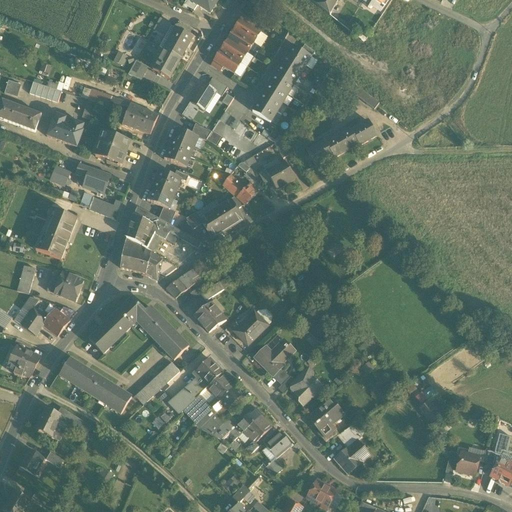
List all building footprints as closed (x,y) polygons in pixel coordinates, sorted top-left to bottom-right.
[(197,7),(192,3),(187,0),(184,5),(194,12),(197,7)] [(194,0),(192,3),(197,7),(210,15),(219,0),(194,0)] [(308,0),(329,16),(338,0),(308,0)] [(373,0),(369,6),(368,9),(370,10),(373,9),(380,14),(384,8),(381,6),(373,0)] [(240,21),(246,25),(252,16),(242,11),(237,19),(240,22),(240,21)] [(452,48),(461,24),(448,19),(436,48),(435,48),(428,67),(433,69),(433,70),(452,78),(450,82),(465,88),(471,72),(458,67),(462,57),(457,55),(458,51),(452,48)] [(154,29),(165,35),(170,27),(159,21),(154,29)] [(240,22),(234,31),(254,45),(261,34),(246,25),(240,21),(240,22)] [(168,44),(164,51),(180,60),(192,38),(176,30),(168,44)] [(234,31),(227,42),(247,55),(254,45),(234,31)] [(163,41),(159,48),(164,51),(168,44),(163,41)] [(227,42),(221,52),(241,65),(247,55),(227,42)] [(301,52),(311,59),(314,54),(309,49),(305,46),(301,52)] [(293,47),(287,57),(305,68),(311,59),(301,52),(293,47)] [(160,58),(164,51),(159,48),(155,56),(160,58)] [(169,80),(180,60),(164,51),(160,58),(153,71),(169,80)] [(117,52),(112,63),(123,68),(128,57),(117,52)] [(234,75),(241,65),(221,52),(214,62),(223,68),(234,75)] [(287,57),(281,66),(299,77),(305,68),(287,57)] [(129,76),(141,81),(148,68),(136,62),(129,76)] [(211,67),(220,73),(223,68),(214,62),(211,67)] [(281,66),(276,76),(293,87),(299,77),(281,66)] [(328,75),(374,110),(375,109),(379,104),(333,68),(328,75)] [(276,76),(270,85),(287,96),(293,87),(276,76)] [(212,80),(207,88),(216,94),(216,95),(221,99),(227,90),(212,80)] [(4,95),(17,99),(21,86),(8,82),(4,95)] [(29,95),(57,104),(61,93),(33,84),(29,95)] [(216,95),(216,94),(207,88),(202,85),(190,103),(204,112),(216,95)] [(270,85),(264,94),(282,105),(287,96),(270,85)] [(93,91),(90,102),(99,105),(108,108),(112,98),(93,91)] [(264,94),(258,104),(276,115),(282,105),(264,94)] [(119,112),(126,115),(130,105),(112,98),(108,108),(119,112)] [(94,122),(99,105),(90,102),(88,102),(82,118),(94,122)] [(0,120),(4,122),(10,105),(4,103),(1,111),(0,110),(0,120)] [(270,124),(276,115),(258,104),(252,113),(270,124)] [(41,116),(10,105),(4,122),(35,134),(41,116)] [(150,136),(158,117),(130,105),(126,115),(122,126),(150,136)] [(57,116),(55,121),(64,125),(66,120),(57,116)] [(73,128),(64,125),(55,121),(53,121),(47,138),(77,149),(83,132),(82,132),(73,128)] [(369,122),(351,132),(358,145),(359,147),(377,137),(369,122)] [(74,123),(73,128),(82,132),(84,126),(74,123)] [(195,125),(193,131),(209,138),(211,134),(203,130),(195,125)] [(176,130),(172,140),(194,149),(198,140),(198,139),(191,136),(176,130)] [(207,141),(209,138),(193,131),(191,136),(198,139),(198,140),(206,143),(207,141)] [(209,138),(207,141),(217,149),(223,139),(213,131),(211,134),(209,138)] [(335,139),(326,145),(333,158),(334,159),(358,145),(351,132),(350,131),(340,136),(339,134),(334,137),(335,139)] [(96,158),(120,167),(129,143),(105,134),(96,158)] [(172,140),(168,150),(190,159),(194,149),(172,140)] [(274,146),(283,161),(292,156),(283,141),(274,146)] [(315,167),(333,158),(326,145),(325,143),(307,153),(315,167)] [(186,170),(190,159),(168,150),(164,161),(186,170)] [(272,183),(276,190),(295,179),(285,163),(267,174),(272,183)] [(76,176),(81,177),(96,183),(100,173),(79,166),(76,176)] [(54,175),(68,180),(70,175),(56,169),(54,175)] [(257,175),(264,188),(272,183),(267,174),(265,171),(257,175)] [(159,172),(155,182),(177,191),(181,181),(174,178),(159,172)] [(181,181),(186,183),(188,177),(176,172),(174,178),(181,181)] [(100,173),(96,183),(81,177),(78,183),(85,186),(84,189),(95,193),(98,194),(101,195),(101,196),(103,196),(111,177),(100,173)] [(243,178),(250,183),(253,179),(246,174),(243,178)] [(223,187),(237,199),(245,191),(230,178),(223,187)] [(250,186),(258,194),(264,188),(253,179),(250,183),(248,185),(250,186)] [(155,182),(151,192),(173,201),(177,191),(155,182)] [(250,186),(245,191),(237,199),(245,207),(258,194),(250,186)] [(71,191),(68,199),(75,202),(78,193),(71,191)] [(169,211),(173,201),(151,192),(147,202),(163,209),(169,211)] [(80,206),(89,209),(93,199),(84,195),(80,206)] [(230,202),(236,211),(244,206),(235,198),(230,201),(230,202)] [(89,210),(116,221),(123,204),(116,202),(113,207),(93,199),(89,209),(89,210)] [(201,218),(218,207),(215,202),(198,213),(201,218)] [(230,202),(220,208),(232,227),(242,221),(236,211),(230,202)] [(134,217),(153,225),(156,218),(137,208),(134,217)] [(220,208),(210,214),(222,233),(232,227),(220,208)] [(163,209),(161,214),(173,219),(176,214),(169,211),(163,209)] [(38,253),(60,261),(76,220),(54,211),(38,253)] [(196,213),(191,217),(198,228),(203,225),(200,220),(196,213)] [(170,226),(173,219),(161,214),(159,220),(170,226)] [(212,240),(222,233),(210,214),(200,220),(203,225),(212,240)] [(126,239),(143,248),(150,232),(153,225),(134,217),(126,239)] [(193,231),(198,228),(191,217),(186,220),(193,231)] [(166,240),(170,233),(173,228),(156,218),(153,225),(150,232),(156,234),(155,235),(166,240)] [(201,244),(173,228),(170,233),(175,236),(198,249),(201,244)] [(156,234),(150,232),(143,248),(148,250),(155,235),(156,234)] [(166,240),(171,243),(175,236),(170,233),(166,240)] [(122,269),(146,276),(152,255),(126,241),(124,248),(121,269),(122,269)] [(146,276),(157,283),(159,274),(165,278),(177,269),(162,261),(152,255),(146,276)] [(17,293),(29,296),(36,270),(24,267),(17,293)] [(188,284),(197,278),(203,274),(199,268),(198,267),(183,277),(188,284)] [(48,293),(75,303),(83,283),(56,272),(48,293)] [(207,279),(203,274),(197,278),(200,283),(207,279)] [(166,290),(175,300),(192,287),(188,284),(183,277),(166,290)] [(203,294),(208,300),(225,289),(221,283),(203,294)] [(242,301),(248,309),(257,303),(251,295),(242,301)] [(57,338),(70,322),(54,310),(47,319),(34,310),(35,309),(39,302),(30,299),(14,322),(35,337),(42,328),(57,338)] [(104,355),(137,323),(136,323),(146,314),(132,299),(90,341),(104,355)] [(195,317),(209,334),(226,322),(211,305),(195,317)] [(151,308),(146,314),(136,323),(137,323),(174,362),(188,348),(151,308)] [(0,311),(0,327),(5,331),(12,320),(0,311)] [(253,313),(244,322),(246,324),(256,315),(253,313)] [(234,332),(247,346),(267,327),(256,315),(246,324),(244,322),(234,332)] [(255,359),(273,377),(281,369),(285,366),(283,364),(295,353),(294,352),(290,355),(285,350),(289,347),(284,341),(272,353),(267,348),(255,359)] [(294,352),(289,347),(285,350),(290,355),(294,352)] [(15,376),(18,377),(25,362),(29,354),(17,349),(8,369),(16,373),(15,376)] [(40,359),(29,354),(25,362),(18,377),(22,379),(23,375),(30,378),(40,359)] [(60,378),(121,416),(132,399),(70,360),(60,378)] [(209,360),(196,372),(210,387),(221,376),(223,374),(209,360)] [(171,364),(167,368),(175,377),(180,373),(171,364)] [(167,368),(163,372),(171,381),(175,377),(167,368)] [(273,377),(282,386),(290,378),(281,369),(273,377)] [(299,404),(303,408),(314,398),(315,398),(319,394),(319,390),(317,388),(318,387),(318,386),(314,382),(314,375),(308,369),(295,382),(291,386),(291,387),(291,392),(299,400),(299,404)] [(163,372),(159,376),(167,384),(171,381),(163,372)] [(180,416),(183,413),(200,396),(210,387),(196,372),(192,376),(196,380),(192,384),(193,386),(183,394),(174,402),(175,403),(170,406),(180,416)] [(159,376),(155,379),(163,388),(167,384),(159,376)] [(200,396),(209,406),(216,400),(212,396),(227,381),(221,376),(210,387),(200,396)] [(291,378),(290,378),(282,386),(279,390),(283,394),(285,394),(288,392),(288,390),(291,387),(291,386),(295,382),(291,378)] [(155,379),(151,383),(159,392),(163,388),(155,379)] [(212,396),(216,400),(219,403),(234,389),(227,381),(212,396)] [(151,383),(147,387),(155,395),(159,392),(151,383)] [(147,387),(143,390),(151,399),(155,395),(147,387)] [(234,389),(219,403),(223,407),(227,411),(242,397),(234,389)] [(143,390),(139,394),(147,403),(151,399),(143,390)] [(143,407),(147,403),(139,394),(135,398),(143,407)] [(196,426),(213,410),(209,406),(200,396),(183,413),(196,426)] [(213,410),(219,403),(216,400),(209,406),(213,410)] [(320,433),(325,438),(334,430),(331,427),(343,417),(331,402),(310,420),(312,423),(314,421),(317,425),(315,427),(320,433)] [(216,414),(223,407),(219,403),(213,410),(216,414)] [(420,411),(430,424),(438,418),(429,405),(420,411)] [(216,414),(220,418),(227,411),(223,407),(216,414)] [(61,417),(65,420),(69,414),(61,409),(57,415),(61,417)] [(35,430),(51,438),(61,417),(57,415),(46,410),(40,422),(39,421),(35,430)] [(212,437),(212,436),(225,423),(220,418),(216,414),(213,410),(196,426),(197,428),(212,437)] [(238,426),(244,433),(262,417),(256,410),(238,426)] [(158,429),(174,417),(169,411),(153,423),(158,429)] [(79,421),(69,414),(65,420),(76,426),(79,421)] [(272,429),(262,417),(244,433),(243,433),(246,436),(253,443),(255,444),(272,429)] [(231,419),(225,423),(233,431),(238,426),(231,419)] [(76,426),(88,434),(90,428),(79,421),(76,426)] [(212,436),(221,442),(226,437),(234,442),(238,438),(243,433),(244,433),(238,426),(233,431),(225,423),(212,436)] [(350,428),(339,436),(349,449),(350,449),(356,444),(358,442),(362,439),(358,434),(356,436),(350,428)] [(326,445),(339,436),(334,430),(325,438),(320,433),(318,435),(326,445)] [(266,447),(277,459),(292,446),(282,434),(266,447)] [(511,438),(499,435),(494,454),(496,455),(493,466),(496,467),(499,460),(506,463),(509,458),(506,457),(511,438)] [(234,442),(226,437),(221,442),(222,443),(228,447),(229,448),(234,442)] [(355,454),(358,458),(366,451),(358,442),(356,444),(361,449),(355,454)] [(224,454),(228,447),(222,443),(217,450),(224,454)] [(246,450),(251,455),(259,448),(255,444),(253,443),(246,450)] [(350,449),(355,454),(361,449),(356,444),(350,449)] [(347,476),(362,463),(358,458),(355,454),(350,449),(349,449),(335,461),(347,476)] [(481,452),(469,449),(467,455),(468,455),(480,458),(481,452)] [(370,457),(366,451),(358,458),(362,463),(370,457)] [(479,463),(485,465),(488,453),(482,451),(481,452),(480,458),(480,459),(479,463)] [(20,468),(34,476),(43,460),(30,452),(20,468)] [(44,458),(61,468),(64,462),(48,452),(44,458)] [(450,453),(448,460),(455,462),(457,455),(450,453)] [(456,473),(475,478),(479,463),(480,459),(468,457),(468,455),(467,455),(460,453),(456,473)] [(484,467),(492,469),(493,466),(496,455),(494,454),(494,455),(488,453),(485,465),(484,467)] [(266,468),(271,474),(277,469),(280,466),(275,460),(266,468)] [(445,473),(452,475),(455,462),(448,460),(445,473)] [(511,467),(506,465),(507,464),(506,463),(499,460),(496,467),(490,478),(508,487),(510,482),(511,482),(511,467)] [(105,485),(113,477),(105,469),(98,477),(105,485)] [(225,482),(229,490),(240,484),(236,477),(225,482)] [(319,509),(325,511),(327,511),(331,506),(329,505),(332,500),(337,492),(317,481),(307,500),(320,507),(319,509)] [(18,485),(16,490),(26,494),(28,489),(18,485)] [(231,500),(237,506),(239,504),(243,500),(242,499),(246,494),(248,491),(243,487),(231,500)] [(2,511),(24,511),(30,502),(14,492),(2,511)] [(31,500),(43,508),(48,501),(35,494),(31,500)] [(243,500),(251,506),(255,502),(246,494),(242,499),(243,500)] [(284,511),(299,511),(301,509),(290,502),(284,511)]
